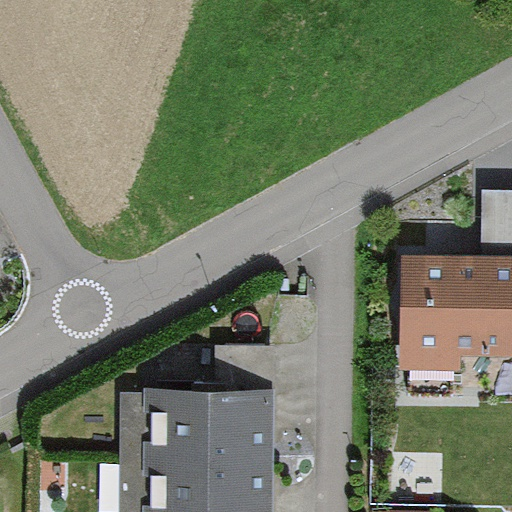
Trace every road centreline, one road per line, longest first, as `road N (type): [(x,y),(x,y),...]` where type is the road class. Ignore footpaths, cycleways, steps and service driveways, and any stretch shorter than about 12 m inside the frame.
road 1 (residential): [(511,84),(85,314)]
road 2 (residential): [(85,314),(0,165)]
